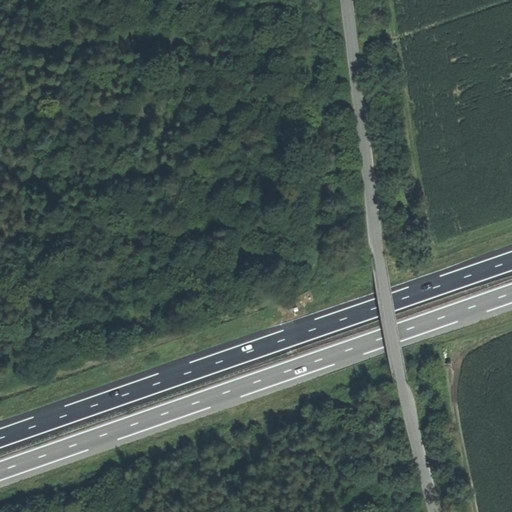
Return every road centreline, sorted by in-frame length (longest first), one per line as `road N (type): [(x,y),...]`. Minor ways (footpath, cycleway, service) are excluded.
road 1 (track): [(0,397),(283,297),(311,276),(322,232),(321,128),(306,0)]
road 2 (motorway): [(0,470),(511,292)]
road 3 (motorway): [(511,260),(0,437)]
road 4 (unclassified): [(345,0),(378,256),(435,511)]
road 5 (track): [(393,511),(372,435),(345,407),(315,404),(4,511)]
road 6 (track): [(511,328),(472,347),(460,364),(454,398),(474,511)]
